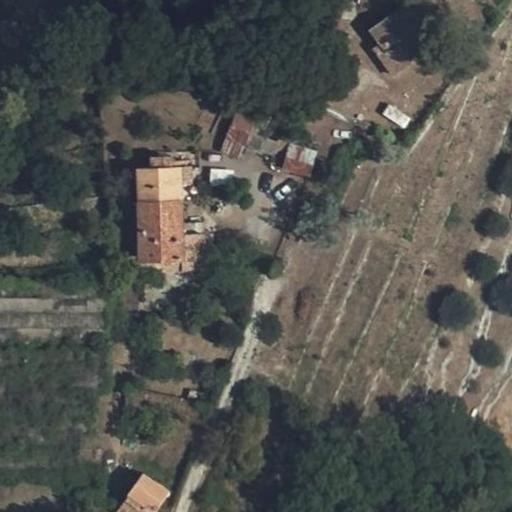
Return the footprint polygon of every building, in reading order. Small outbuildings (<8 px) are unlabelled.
[(412,28),(419,22),(421,21),(407,1),(371,27),(381,42),(375,46),(394,75),(428,51),(412,28)] [(435,46),(419,22),(412,28),(428,51),(435,46)] [(317,65),(322,54),(296,44),(292,56),(317,65)] [(221,151),(241,157),(254,121),(234,114),(221,151)] [(131,272),(141,272),(205,271),(204,239),(184,240),(182,167),(140,167),(139,167),(141,255),(130,255),(131,272)] [(97,283),(0,282),(0,341),(108,342),(108,298),(98,297),(97,283)] [(0,470),(82,472),(82,432),(95,431),(95,390),(109,391),(108,351),(0,349),(0,470)] [(131,489),(155,509),(170,489),(146,470),(131,489)]
